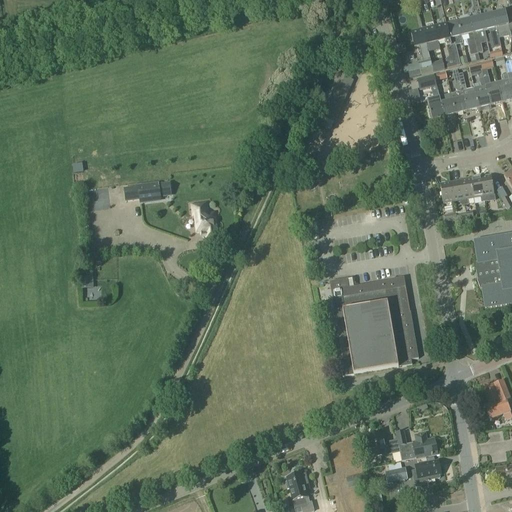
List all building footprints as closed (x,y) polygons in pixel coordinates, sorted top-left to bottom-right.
[(505,13),(493,16),(499,39),(510,36),(509,32),(508,27),(507,22),(505,13)] [(493,16),(481,18),(485,32),(492,31),(493,36),(490,37),(493,49),(497,48),(499,56),(502,56),(498,39),(499,39),(493,16)] [(481,18),(458,24),(461,38),(468,36),(469,42),(467,42),(471,57),(482,54),(478,40),(479,40),(478,34),(485,32),(481,18)] [(458,24),(446,26),(456,68),(460,67),(455,45),(463,43),(461,38),(458,24)] [(446,26),(435,29),(438,43),(445,42),(450,60),(446,61),(448,70),(456,68),(446,26)] [(435,29),(423,32),(426,46),(438,43),(435,29)] [(413,34),(411,35),(414,49),(419,48),(423,64),(419,65),(420,71),(432,68),(432,67),(430,62),(426,46),(423,32),(419,33),(418,31),(413,32),(413,34)] [(468,65),(466,58),(459,60),(459,61),(460,67),(468,65)] [(503,60),(495,62),(497,69),(505,67),(503,60)] [(432,68),(433,73),(433,74),(445,71),(443,64),(432,67),(432,68)] [(480,66),(468,69),(470,78),(482,75),(480,66)] [(457,94),(451,96),(456,116),(467,113),(458,76),(457,72),(452,73),(457,94)] [(336,75),(313,124),(329,132),(353,82),(336,75)] [(403,77),(405,86),(415,83),(413,75),(403,77)] [(463,75),(458,76),(467,113),(479,110),(474,90),(466,92),(463,75)] [(504,82),(497,84),(502,105),(511,102),(511,95),(507,76),(502,77),(504,82)] [(444,119),(438,93),(434,77),(417,81),(420,92),(431,89),(434,100),(427,102),(432,121),(444,119)] [(488,78),(484,79),(490,107),(502,105),(497,84),(490,85),(488,78)] [(481,88),(474,90),(479,110),(490,107),(484,79),(479,80),(481,88)] [(451,96),(439,98),(444,119),(456,116),(451,96)] [(511,172),(503,179),(511,190),(511,172)] [(490,177),(480,179),(484,203),(487,202),(487,198),(494,196),(490,177)] [(480,179),(470,180),(473,200),(480,199),(481,203),(484,203),(480,179)] [(460,182),(464,207),(465,215),(468,214),(466,207),(468,206),(467,201),(473,200),(470,180),(460,182)] [(460,182),(450,184),(453,203),(459,202),(460,206),(461,208),(464,207),(460,182)] [(450,184),(440,185),(443,205),(453,203),(450,184)] [(145,190),(131,192),(132,205),(146,203),(146,205),(166,202),(164,187),(145,190)] [(511,209),(511,206),(509,200),(508,200),(507,198),(501,201),(507,212),(511,209)] [(206,204),(191,206),(193,217),(194,217),(196,234),(200,233),(201,237),(206,237),(206,241),(217,239),(214,213),(207,214),(206,204)] [(85,236),(84,206),(73,207),(74,237),(85,236)] [(131,216),(119,217),(120,225),(161,220),(159,206),(130,209),(131,216)] [(511,236),(474,243),(478,264),(475,264),(475,269),(475,274),(476,278),(477,282),(478,287),(480,291),(482,290),(486,309),(511,305),(511,236)] [(91,276),(80,276),(80,289),(92,288),(91,276)] [(346,281),(329,284),(342,361),(339,362),(342,378),(412,367),(411,361),(418,360),(410,313),(409,314),(404,282),(400,283),(399,281),(348,290),(346,281)] [(503,383),(483,391),(488,405),(483,407),(483,408),(484,408),(486,412),(485,413),(486,415),(487,415),(489,421),(489,422),(503,416),(505,421),(511,419),(507,407),(507,406),(506,404),(510,402),(503,383)] [(433,440),(426,442),(424,435),(412,437),(414,444),(412,444),(412,445),(405,447),(403,434),(395,435),(397,442),(399,455),(401,463),(416,460),(435,456),(436,456),(433,440)] [(399,455),(397,442),(383,445),(381,436),(363,439),(368,463),(386,460),(386,457),(399,455)] [(439,476),(441,476),(438,463),(415,468),(416,472),(412,473),(413,480),(417,479),(418,482),(423,481),(424,483),(440,480),(439,476)] [(511,469),(496,471),(498,484),(511,482),(511,465),(511,469)] [(386,485),(407,481),(405,470),(402,470),(390,473),(384,474),(386,485)] [(295,511),(291,511),(313,511),(311,503),(309,504),(305,492),(309,491),(305,475),(301,477),(301,475),(286,479),(289,492),(290,492),(295,511)] [(361,476),(353,478),(356,488),(363,487),(361,476)]
